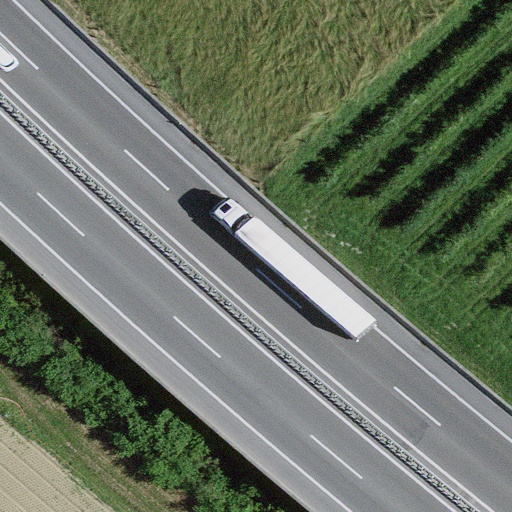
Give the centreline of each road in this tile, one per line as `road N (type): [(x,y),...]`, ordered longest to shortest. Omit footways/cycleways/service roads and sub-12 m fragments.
road 1 (motorway): [(511,483),(258,271),(0,30)]
road 2 (motorway): [(0,156),(402,511)]
